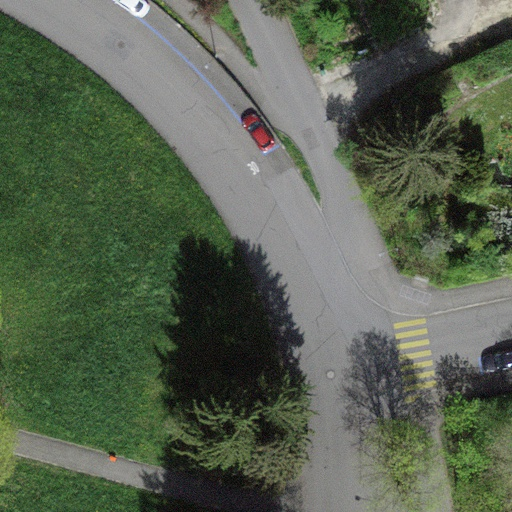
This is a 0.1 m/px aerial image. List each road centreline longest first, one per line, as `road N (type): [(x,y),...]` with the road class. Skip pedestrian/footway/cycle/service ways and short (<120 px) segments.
road 1 (residential): [(48,0),(126,49),(310,282)]
road 2 (residential): [(310,282),(318,187),(280,88)]
road 3 (residential): [(351,378),(511,339)]
road 4 (residential): [(351,378),(336,511)]
